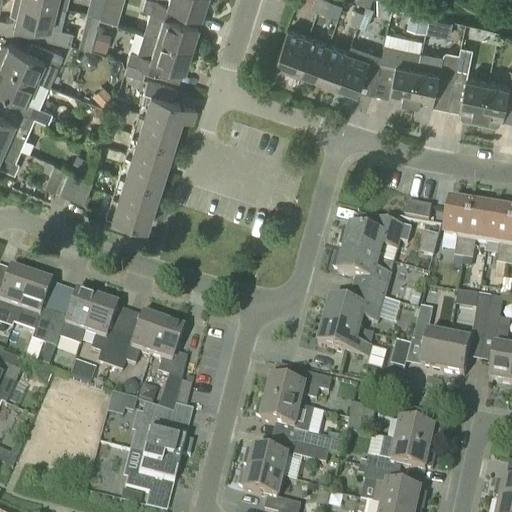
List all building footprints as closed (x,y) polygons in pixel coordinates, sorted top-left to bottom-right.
[(60,30),(65,8),(32,0),(11,0),(8,14),(15,17),(15,19),(38,24),(35,37),(69,46),(72,33),(60,30)] [(180,8),(166,4),(154,0),(143,0),(141,10),(149,12),(142,32),(190,46),(197,25),(177,19),(180,8)] [(166,0),(166,4),(180,8),(200,14),(204,0),(166,0)] [(313,0),(310,9),(317,11),(321,0),(313,0)] [(327,0),(321,0),(317,11),(325,14),(330,1),(327,0)] [(355,0),(355,2),(357,3),(350,24),(366,30),(371,16),(367,14),(370,7),(372,0),(355,0)] [(424,33),(428,16),(411,11),(407,29),(424,33)] [(104,53),(110,34),(97,30),(91,50),(104,53)] [(294,76),(307,39),(287,31),(276,62),(287,66),(284,73),(294,76)] [(184,68),(190,46),(142,32),(136,53),(129,51),(125,63),(159,73),(162,62),(184,68)] [(83,34),(79,49),(89,51),(93,36),(83,34)] [(316,77),(327,46),(307,39),(294,76),(302,79),(304,72),(316,77)] [(0,65),(34,80),(33,80),(48,87),(62,55),(30,41),(26,51),(8,43),(6,46),(0,46),(0,65)] [(411,103),(421,53),(383,45),(380,65),(377,76),(387,78),(388,74),(394,75),(389,98),(411,103)] [(334,91),(348,53),(327,46),(316,77),(328,81),(326,88),(334,91)] [(480,124),(488,83),(466,79),(473,49),(460,47),(459,54),(450,95),(462,98),(459,113),(462,114),(461,117),(463,120),(480,124)] [(450,95),(459,54),(447,52),(443,54),(443,57),(421,53),(411,103),(433,108),(436,93),(450,95)] [(380,65),(348,53),(334,91),(343,94),(345,87),(357,91),(363,75),(377,81),(377,76),(380,65)] [(9,108),(33,118),(46,124),(51,113),(34,106),(36,102),(31,92),(29,91),(33,80),(34,80),(0,65),(0,90),(14,96),(9,108)] [(511,106),(511,77),(510,88),(488,83),(480,124),(496,127),(499,125),(500,122),(503,122),(506,105),(511,106)] [(142,114),(172,123),(175,115),(191,120),(195,107),(172,100),(175,89),(147,81),(144,91),(149,93),(142,114)] [(33,118),(9,108),(5,117),(0,114),(0,140),(19,149),(33,118)] [(166,144),(172,123),(142,114),(136,134),(166,144)] [(159,165),(166,144),(136,134),(129,155),(159,165)] [(14,161),(19,149),(0,140),(0,168),(13,174),(18,163),(14,161)] [(153,185),(159,165),(129,155),(123,176),(153,185)] [(146,206),(153,185),(123,176),(116,197),(146,206)] [(80,177),(70,199),(81,204),(91,182),(80,177)] [(140,226),(146,206),(116,197),(109,218),(145,229),(145,228),(140,226)] [(465,260),(473,208),(451,204),(445,240),(456,242),(454,259),(465,260)] [(429,223),(432,209),(407,205),(405,219),(429,223)] [(488,246),(494,211),(473,208),(465,260),(473,262),(475,244),(488,246)] [(507,267),(511,234),(511,214),(494,211),(488,246),(499,248),(497,266),(507,267)] [(343,252),(393,266),(396,253),(397,254),(404,230),(379,223),(375,236),(349,229),(349,232),(343,231),(339,249),(344,250),(343,252)] [(426,235),(424,244),(436,247),(438,239),(426,235)] [(338,272),(337,275),(363,282),(359,295),(383,302),(393,266),(380,262),(343,252),(343,253),(338,252),(333,271),(338,272)] [(12,327),(29,278),(9,271),(0,295),(0,294),(0,327),(11,331),(12,327)] [(43,347),(54,314),(43,309),(51,286),(29,278),(12,327),(33,334),(30,342),(43,347)] [(66,318),(54,314),(43,347),(55,351),(59,341),(80,348),(84,334),(95,301),(75,294),(66,318)] [(377,326),(383,302),(359,295),(356,308),(329,301),(323,324),(360,334),(363,322),(377,326)] [(484,342),(491,299),(478,297),(472,340),(484,342)] [(511,377),(511,342),(509,342),(508,341),(511,324),(500,322),(503,301),(491,299),(484,342),(495,344),(489,383),(511,387),(511,377)] [(109,369),(120,337),(108,333),(117,309),(95,301),(84,334),(95,338),(90,352),(100,355),(96,365),(109,369)] [(442,374),(449,339),(428,335),(433,312),(421,309),(412,342),(425,345),(420,369),(442,374)] [(150,357),(162,324),(141,317),(132,341),(120,337),(109,369),(121,374),(124,364),(134,367),(139,353),(150,357)] [(162,324),(150,357),(161,361),(157,374),(167,378),(183,332),(162,324)] [(357,346),(360,334),(323,324),(317,348),(367,361),(371,350),(357,346)] [(449,339),(442,374),(464,378),(471,344),(449,339)] [(405,371),(411,347),(397,344),(391,367),(405,371)] [(0,405),(5,407),(19,374),(16,372),(19,365),(0,357),(0,405)] [(299,411),(300,410),(302,400),(315,403),(318,393),(327,395),(330,383),(297,375),(294,386),(271,380),(266,402),(266,403),(299,411)] [(173,415),(181,382),(168,377),(157,409),(169,414),(173,415)] [(373,424),(378,399),(374,398),(364,408),(353,406),(347,434),(360,436),(363,422),(373,424)] [(127,400),(123,413),(132,416),(136,403),(127,400)] [(314,413),(300,410),(299,411),(266,403),(266,402),(259,403),(255,418),(261,421),(260,423),(286,430),(285,433),(297,436),(294,447),(328,456),(329,454),(339,457),(342,445),(308,436),(314,413)] [(143,456),(179,465),(181,456),(190,458),(190,456),(189,456),(192,444),(164,436),(169,414),(157,409),(144,405),(141,417),(138,416),(129,452),(143,456)] [(435,432),(435,430),(399,422),(395,444),(394,445),(430,452),(430,451),(438,451),(441,435),(435,432)] [(359,470),(399,478),(401,468),(425,473),(426,472),(433,471),(436,456),(430,453),(430,452),(394,445),(395,444),(385,441),(381,457),(369,454),(367,464),(361,463),(359,470)] [(326,466),(328,456),(294,447),(292,458),(326,466)] [(0,465),(11,471),(16,459),(0,451),(0,465)] [(248,473),(282,481),(288,459),(253,451),(253,452),(247,452),(244,467),(248,470),(248,473)] [(179,465),(143,456),(138,478),(127,475),(125,484),(150,491),(153,481),(174,487),(179,465)] [(381,507),(404,511),(423,511),(426,497),(420,494),(421,492),(397,487),(399,478),(359,470),(357,479),(364,480),(363,482),(365,482),(361,503),(381,507)] [(278,501),(282,481),(248,473),(242,473),(238,488),(243,491),(243,494),(268,500),(264,511),(299,511),(301,506),(278,501)] [(511,481),(504,480),(504,483),(497,484),(494,498),(500,501),(500,502),(511,504),(511,481)] [(139,507),(142,497),(122,492),(120,502),(139,507)] [(511,511),(511,504),(500,502),(499,504),(492,505),(490,511),(511,511)]
